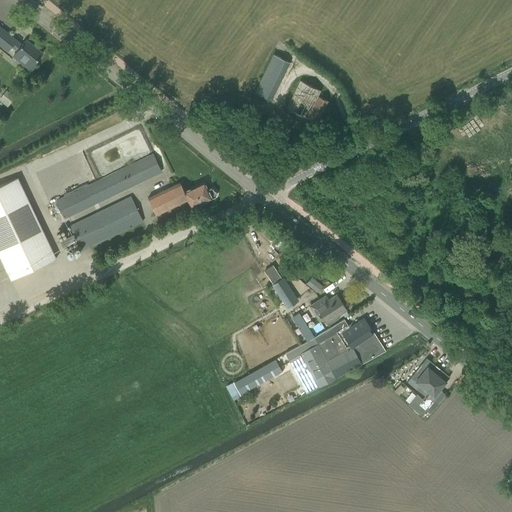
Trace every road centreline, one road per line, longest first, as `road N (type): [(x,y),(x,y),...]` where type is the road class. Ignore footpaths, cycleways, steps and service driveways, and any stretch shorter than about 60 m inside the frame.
road 1 (tertiary): [(511,399),(261,195)]
road 2 (tertiary): [(261,195),(22,0)]
road 3 (track): [(0,323),(261,195)]
road 4 (unclassified): [(261,195),(511,73)]
